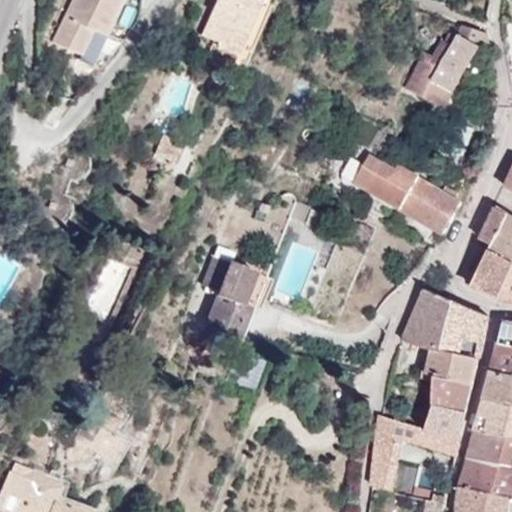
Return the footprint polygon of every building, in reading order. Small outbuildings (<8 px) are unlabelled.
[(121,0),(72,0),(53,42),(81,55),(79,59),(91,64),(105,35),(121,0)] [(217,0),(202,34),(214,39),(218,41),(216,44),(238,54),(262,0),(217,0)] [(325,0),(323,7),(340,14),(346,2),(341,0),(325,0)] [(453,91),(479,47),(491,49),(489,34),(463,25),(457,41),(448,57),(439,51),(433,48),(412,83),(445,102),(452,90),(453,91)] [(448,57),(457,41),(448,35),(439,51),(448,57)] [(214,39),(205,59),(231,70),(238,54),(216,44),(218,41),(214,39)] [(164,134),(155,153),(176,163),(185,144),(164,134)] [(511,153),(499,180),(511,186),(511,153)] [(400,209),(445,234),(462,201),(399,166),(397,169),(370,155),(355,182),(401,207),(400,209)] [(506,255),(511,240),(511,215),(490,198),(472,230),(481,237),(479,241),(506,255)] [(292,217),(306,222),(311,206),(297,202),(292,217)] [(354,234),(370,242),(375,232),(359,224),(354,234)] [(511,240),(506,255),(491,286),(492,287),(511,291),(511,240)] [(491,286),(506,255),(479,241),(466,273),(491,286)] [(231,262),(235,252),(219,246),(215,257),(231,262)] [(220,291),(207,326),(238,338),(249,309),(247,304),(243,302),(254,271),(215,257),(204,285),(220,291)] [(423,334),(442,292),(426,286),(402,335),(420,341),(423,334)] [(479,307),(442,292),(423,334),(469,348),(479,307)] [(511,314),(495,311),(483,363),(507,369),(511,369),(511,314)] [(469,348),(423,334),(420,341),(418,346),(418,363),(421,364),(463,374),(469,348)] [(305,359),(291,355),(286,370),(300,375),(305,359)] [(483,363),(477,390),(511,399),(511,390),(502,388),(507,369),(483,363)] [(456,402),(463,374),(421,364),(420,394),(456,402)] [(511,369),(507,369),(502,388),(511,390),(511,369)] [(474,402),(468,422),(511,431),(511,399),(477,390),(474,402)] [(413,419),(450,430),(456,402),(420,394),(413,419)] [(120,419),(96,405),(63,456),(73,462),(89,461),(95,451),(112,462),(126,441),(112,432),(120,419)] [(413,419),(380,414),(377,433),(372,484),(393,490),(402,438),(446,448),(450,430),(413,419)] [(511,431),(468,422),(461,449),(511,461),(511,431)] [(511,461),(461,449),(453,480),(511,493),(511,461)] [(14,462),(0,494),(0,509),(6,511),(91,511),(56,499),(61,487),(59,483),(44,477),(45,474),(14,462)] [(511,511),(511,493),(453,480),(452,509),(468,511),(511,511)] [(430,511),(435,494),(417,490),(411,511),(430,511)]
